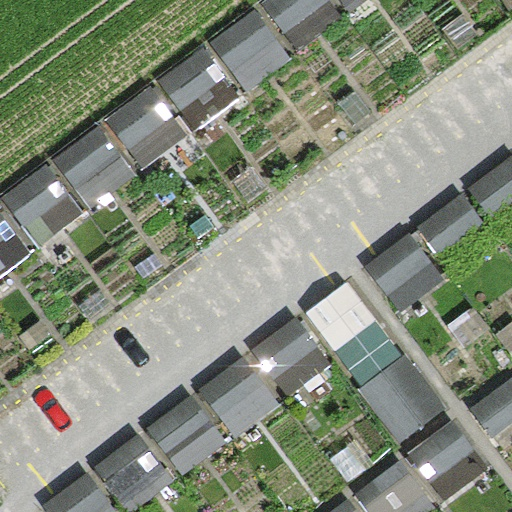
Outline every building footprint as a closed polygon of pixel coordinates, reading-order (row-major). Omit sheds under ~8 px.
[(275,0),(50,164),(87,214),(381,0),(275,0)] [(51,172),(2,208),(38,258),(87,222),(51,172)] [(0,287),(36,261),(0,213),(0,287)] [(372,268),(399,313),(446,284),(419,240),(372,268)] [(357,282),(313,311),(404,449),(449,419),(357,282)] [(286,395),(331,370),(308,328),(263,354),(286,395)] [(242,443),(287,409),(252,363),(207,397),(242,443)] [(511,383),(475,411),(501,447),(511,438),(511,383)] [(447,508),(495,475),(462,427),(414,459),(447,508)] [(161,452),(109,464),(119,510),(171,498),(161,452)] [(360,495),(372,511),(441,511),(406,463),(360,495)] [(52,511),(118,511),(94,480),(52,511)] [(358,511),(338,501),(331,511),(358,511)]
